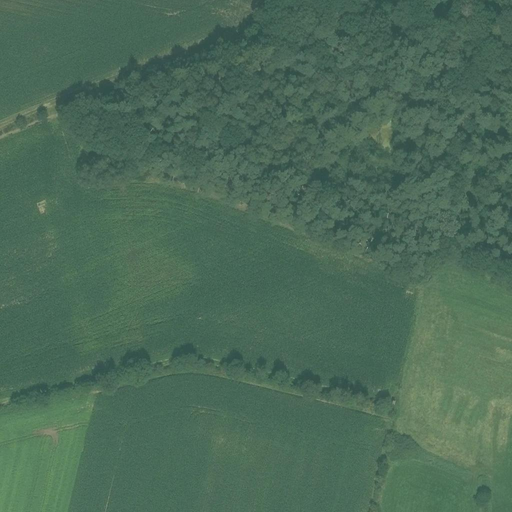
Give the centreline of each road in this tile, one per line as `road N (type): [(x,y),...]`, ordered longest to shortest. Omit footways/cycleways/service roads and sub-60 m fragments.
road 1 (track): [(301,14),(252,41),(0,137)]
road 2 (track): [(511,53),(301,14),(293,0)]
